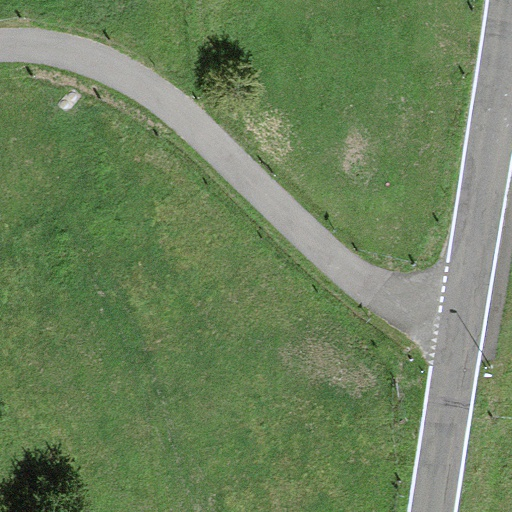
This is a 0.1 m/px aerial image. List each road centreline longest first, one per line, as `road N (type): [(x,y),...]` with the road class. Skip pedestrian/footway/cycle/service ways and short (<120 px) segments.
road 1 (residential): [(466,318),(420,308),(354,274),(138,82),(57,48),(0,45)]
road 2 (tertiary): [(466,318),(511,22)]
road 3 (tertiary): [(437,511),(466,318)]
